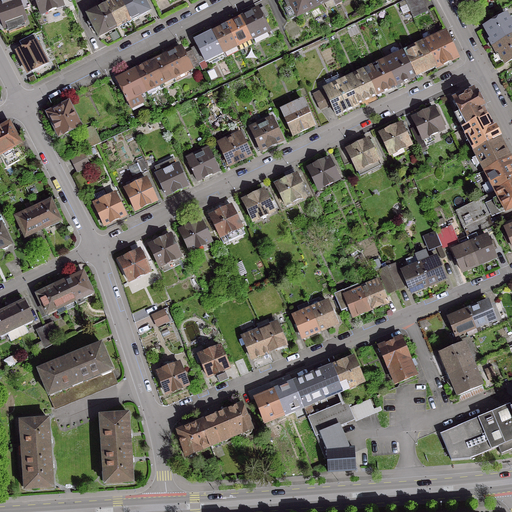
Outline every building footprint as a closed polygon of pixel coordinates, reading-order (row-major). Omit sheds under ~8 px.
[(17,0),(8,0),(0,3),(0,21),(3,29),(25,20),(17,0)] [(34,0),(40,15),(62,6),(59,0),(34,0)] [(119,26),(130,21),(119,0),(115,0),(112,1),(112,0),(108,2),(109,3),(104,5),(116,28),(119,26)] [(119,0),(130,21),(148,12),(142,0),(119,0)] [(309,12),(309,11),(303,0),(276,0),(287,22),(309,12)] [(303,0),(309,11),(320,5),(317,0),(303,0)] [(426,11),(421,0),(403,0),(404,0),(406,5),(409,11),(412,18),(426,11)] [(98,37),(116,28),(104,5),(86,15),(98,37)] [(406,5),(400,8),(403,13),(409,11),(406,5)] [(257,9),(239,18),(250,40),(268,31),(257,9)] [(493,43),(490,44),(491,47),(511,35),(511,29),(505,16),(484,28),(493,43)] [(236,47),(250,40),(239,18),(226,25),(236,47)] [(212,32),(223,54),(236,47),(226,25),(212,32)] [(198,64),(204,61),(205,63),(223,54),(212,32),(194,41),(197,47),(191,50),(198,64)] [(22,49),(16,52),(27,73),(45,63),(35,43),(38,42),(34,34),(34,33),(18,41),(18,42),(22,49)] [(441,37),(424,45),(435,68),(456,59),(445,35),(444,35),(443,33),(440,34),(441,37)] [(493,50),(496,48),(504,63),(510,60),(511,62),(511,35),(491,47),(493,50)] [(434,69),(435,68),(424,45),(410,52),(409,49),(403,52),(404,54),(415,77),(434,68),(434,69)] [(183,54),(180,48),(162,57),(173,78),(191,69),(183,54)] [(199,65),(198,64),(191,50),(186,53),(193,68),(199,65)] [(395,86),(415,77),(404,54),(391,61),(390,58),(384,61),(385,64),(395,86)] [(173,78),(162,57),(148,63),(159,85),(173,78)] [(159,85),(148,63),(134,70),(145,92),(159,85)] [(376,95),(395,86),(385,64),(371,70),(370,68),(364,70),(365,73),(376,95)] [(134,70),(116,79),(131,108),(141,103),(138,96),(145,92),(134,70)] [(357,104),(376,95),(365,73),(349,81),(348,78),(345,79),(347,82),(357,104)] [(319,110),(330,104),(335,116),(358,105),(357,104),(347,82),(328,91),(326,88),(312,95),(319,110)] [(454,115),(461,129),(486,117),(482,108),(483,107),(475,93),(470,91),(452,99),(459,113),(454,115)] [(288,112),(282,115),(292,136),(313,126),(301,100),(286,107),(288,112)] [(53,112),(47,116),(58,137),(79,127),(67,103),(52,110),(53,112)] [(425,148),(423,144),(422,140),(443,130),(441,126),(444,124),(436,109),(433,110),(433,108),(411,118),(416,128),(410,131),(419,151),(425,148)] [(461,129),(473,151),(499,138),(498,134),(496,131),(494,128),(493,129),(486,117),(461,129)] [(267,122),(250,130),(260,151),(281,141),(271,120),(270,118),(266,119),(267,122)] [(400,124),(379,134),(389,156),(410,146),(400,124)] [(0,154),(6,167),(23,158),(16,145),(19,144),(10,127),(4,126),(0,128),(0,154)] [(100,143),(92,126),(85,130),(93,147),(100,143)] [(235,137),(218,145),(228,166),(249,156),(239,135),(238,133),(234,135),(235,137)] [(499,138),(473,151),(483,171),(508,158),(498,139),(499,138)] [(367,140),(346,150),(359,177),(371,171),(368,165),(377,161),(367,140)] [(204,152),(187,160),(196,182),(217,172),(207,150),(207,151),(206,148),(202,150),(204,152)] [(82,152),(69,158),(76,173),(89,166),(82,152)] [(135,161),(141,174),(148,171),(142,158),(135,161)] [(511,165),(508,158),(483,171),(494,191),(511,181),(511,165)] [(328,159),(307,169),(317,190),(338,180),(328,159)] [(176,165),(155,175),(165,196),(186,186),(176,165)] [(306,196),(295,174),(274,185),(284,206),(306,196)] [(145,179),(124,189),(134,211),(155,201),(145,179)] [(511,181),(494,191),(483,197),(491,216),(503,208),(505,212),(511,208),(511,181)] [(263,190),(241,201),(252,222),(273,212),(263,190)] [(114,194),(93,204),(103,226),(124,216),(114,194)] [(495,225),(491,216),(483,197),(456,210),(466,236),(477,232),(495,225)] [(49,201),(32,209),(42,229),(59,221),(49,201)] [(230,206),(209,216),(219,238),(241,228),(230,206)] [(25,237),(42,229),(32,209),(15,217),(25,237)] [(1,220),(0,220),(0,248),(13,242),(2,220),(1,220)] [(200,221),(179,231),(189,252),(210,242),(200,221)] [(506,243),(510,241),(511,246),(511,223),(511,221),(503,224),(507,235),(503,237),(506,243)] [(452,225),(436,231),(442,245),(443,248),(459,242),(458,240),(458,239),(452,225)] [(429,250),(442,245),(436,231),(435,230),(423,235),(429,250)] [(478,236),(477,232),(466,236),(479,265),(498,257),(488,232),(478,236)] [(169,235),(148,246),(158,267),(180,257),(169,235)] [(459,244),(451,247),(461,272),(479,265),(466,236),(458,239),(458,240),(459,242),(459,244)] [(139,250),(117,260),(128,282),(149,272),(139,250)] [(421,254),(415,256),(427,286),(444,279),(435,258),(425,262),(421,254)] [(410,293),(427,286),(415,256),(408,259),(412,268),(389,277),(395,291),(403,287),(403,286),(407,284),(410,293)] [(82,273),(64,281),(76,305),(84,301),(83,299),(91,295),(90,293),(91,293),(82,273)] [(380,277),(361,285),(372,310),(373,310),(373,309),(383,304),(384,305),(391,302),(380,277)] [(388,294),(395,291),(389,277),(382,280),(388,294)] [(76,305),(64,281),(53,287),(62,306),(64,311),(76,305)] [(372,310),(361,285),(343,293),(353,318),(372,310)] [(53,287),(36,295),(45,314),(46,314),(47,316),(56,312),(55,310),(62,306),(53,287)] [(32,321),(23,301),(6,309),(15,329),(18,336),(26,333),(22,325),(24,326),(31,323),(31,321),(32,321)] [(494,320),(486,302),(467,310),(477,333),(481,331),(479,326),(494,320)] [(327,303),(310,310),(319,331),(336,324),(327,303)] [(6,309),(0,311),(0,337),(1,337),(7,335),(10,341),(19,337),(18,336),(15,329),(6,309)] [(302,338),(319,331),(310,310),(293,317),(302,338)] [(451,333),(454,332),(455,336),(465,332),(467,337),(477,333),(467,310),(448,318),(450,324),(447,325),(451,333)] [(163,311),(151,316),(156,327),(167,321),(163,311)] [(269,327),(259,331),(268,352),(285,345),(276,324),(275,324),(274,321),(268,324),(269,327)] [(50,323),(43,327),(52,344),(59,341),(50,323)] [(44,349),(52,344),(43,327),(43,326),(35,330),(44,349)] [(251,359),(268,352),(259,331),(242,338),(251,359)] [(378,347),(386,367),(387,369),(388,369),(394,384),(415,375),(409,360),(400,338),(378,347)] [(472,364),(463,343),(439,353),(448,375),(472,364)] [(100,344),(60,360),(76,400),(116,384),(100,344)] [(219,346),(197,355),(207,377),(228,368),(219,346)] [(362,380),(353,357),(331,367),(342,391),(345,390),(344,388),(362,380)] [(53,409),(76,400),(60,360),(37,370),(53,409)] [(178,363),(156,372),(165,394),(187,385),(178,363)] [(481,386),(472,364),(448,375),(457,396),(481,386)] [(342,391),(331,367),(292,383),(301,405),(338,390),(339,395),(343,393),(342,391)] [(491,368),(485,371),(488,379),(495,377),(491,368)] [(301,405),(292,383),(273,390),(284,415),(287,414),(285,412),(301,405)] [(273,390),(254,398),(263,421),(277,415),(278,418),(281,416),(281,417),(284,415),(273,390)] [(349,408),(354,419),(354,422),(374,413),(369,400),(349,408)] [(338,426),(354,419),(349,408),(346,402),(314,415),(312,410),(305,413),(307,418),(314,436),(319,434),(338,426)] [(246,416),(241,404),(223,411),(233,437),(242,433),(245,435),(250,433),(251,429),(248,422),(250,421),(248,417),(246,416)] [(511,407),(511,408),(509,404),(456,426),(457,426),(439,434),(450,460),(470,459),(497,448),(500,455),(511,450),(511,407)] [(233,437),(223,411),(198,422),(209,447),(233,437)] [(127,414),(99,416),(101,441),(128,439),(127,414)] [(19,421),(21,446),(49,444),(47,419),(19,421)] [(198,422),(176,431),(185,457),(209,447),(198,422)] [(319,434),(325,449),(327,472),(354,470),(353,449),(348,449),(338,426),(319,434)] [(128,439),(101,441),(104,483),(131,482),(128,439)] [(49,444),(21,446),(24,489),(52,487),(49,444)] [(214,461),(203,465),(209,478),(219,473),(214,461)]
